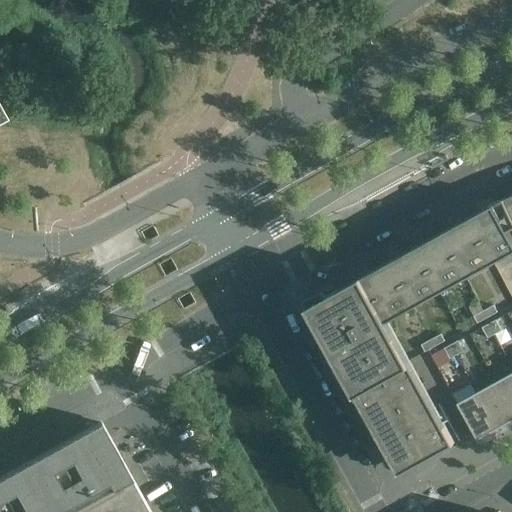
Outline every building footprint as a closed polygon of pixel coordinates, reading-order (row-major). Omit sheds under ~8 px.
[(511,215),(504,199),(495,203),(511,234),(511,215)] [(485,251),(511,236),(511,234),(495,203),(467,219),(485,251)] [(485,251),(467,219),(441,233),(459,266),(485,251)] [(459,266),(441,233),(415,247),(433,280),(459,266)] [(433,280),(415,247),(389,262),(407,295),(433,280)] [(407,295),(389,262),(361,277),(379,310),(407,295)] [(412,378),(406,367),(411,364),(409,361),(395,336),(388,340),(380,326),(385,322),(379,310),(361,277),(308,306),(332,351),(337,348),(343,358),(347,356),(350,361),(348,362),(391,441),(384,445),(400,474),(455,443),(445,426),(435,432),(430,422),(433,421),(424,405),(427,404),(419,391),(417,392),(410,379),(412,378)] [(498,312),(494,305),(484,311),(488,318),(498,312)] [(488,318),(484,311),(474,316),(478,323),(488,318)] [(502,331),(496,320),(489,324),(495,334),(502,331)] [(495,334),(489,324),(482,328),(488,338),(495,334)] [(445,341),(441,334),(432,340),(435,347),(445,341)] [(435,347),(432,340),(422,345),(425,352),(429,350),(435,347)] [(464,351),(459,341),(451,345),(457,355),(464,351)] [(457,355),(451,345),(444,349),(450,359),(457,355)] [(511,373),(496,382),(511,410),(511,373)] [(511,421),(511,410),(496,382),(478,392),(498,429),(511,421)] [(498,429),(478,392),(458,403),(474,433),(478,440),(498,429)] [(148,511),(109,441),(103,430),(99,423),(43,454),(0,477),(0,511),(148,511)]
